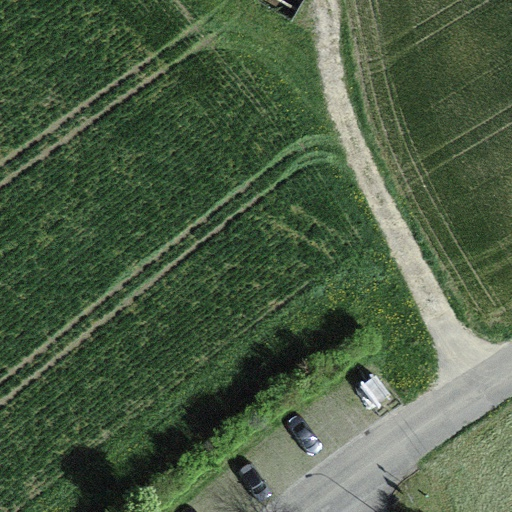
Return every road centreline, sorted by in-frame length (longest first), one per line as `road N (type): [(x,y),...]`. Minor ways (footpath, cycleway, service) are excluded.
road 1 (track): [(464,389),(331,72),(323,0)]
road 2 (unclassified): [(300,511),(511,357)]
